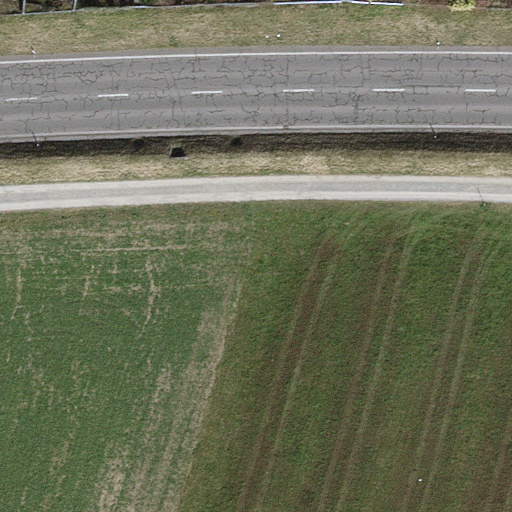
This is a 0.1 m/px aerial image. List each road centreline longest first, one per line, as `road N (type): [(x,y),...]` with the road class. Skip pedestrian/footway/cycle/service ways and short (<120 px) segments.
road 1 (track): [(0,200),(323,188),(511,192)]
road 2 (secondary): [(511,92),(0,101)]
